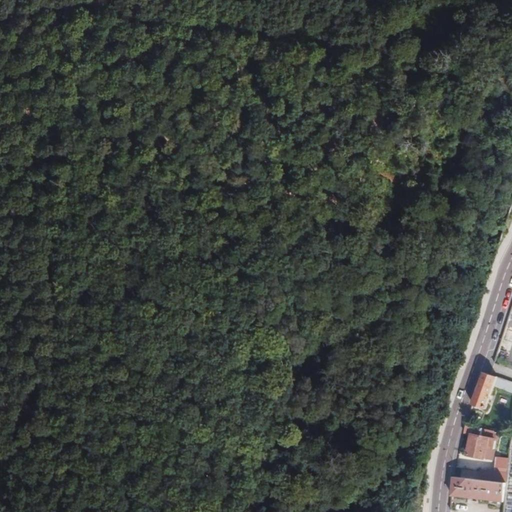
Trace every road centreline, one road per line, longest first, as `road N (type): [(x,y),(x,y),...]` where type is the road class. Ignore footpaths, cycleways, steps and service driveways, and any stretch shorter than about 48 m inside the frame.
road 1 (track): [(55,11),(260,38),(320,57),(370,101),(376,151),(364,181),(259,261),(222,327),(227,356),(271,406),(275,431),(261,511)]
road 2 (track): [(50,511),(42,218),(55,11)]
road 3 (secondary): [(511,258),(451,428),(438,511)]
